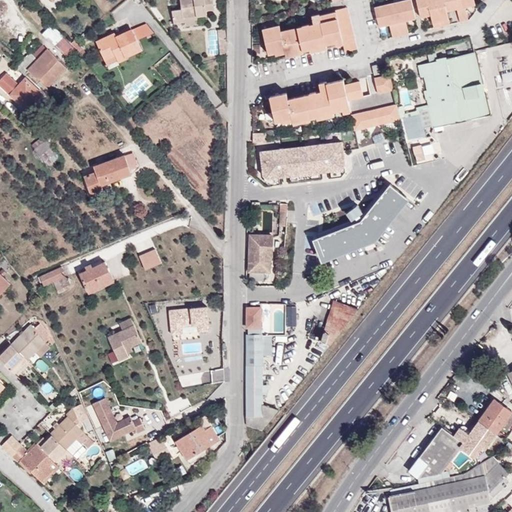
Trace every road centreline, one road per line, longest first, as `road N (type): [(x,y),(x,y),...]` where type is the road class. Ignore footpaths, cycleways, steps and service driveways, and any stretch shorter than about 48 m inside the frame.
road 1 (motorway): [(511,159),(228,511)]
road 2 (motorway): [(268,511),(511,209)]
road 3 (secondary): [(490,302),(333,511)]
road 4 (unclassified): [(184,511),(234,449),(238,291)]
road 5 (residential): [(295,292),(388,254),(440,183)]
road 6 (residential): [(240,127),(137,7)]
road 7 (residential): [(440,183),(397,162),(304,194)]
road 8 (residential): [(368,50),(476,25),(491,0)]
road 9 (residential): [(238,266),(152,163)]
road 10 (residential): [(240,78),(368,50)]
